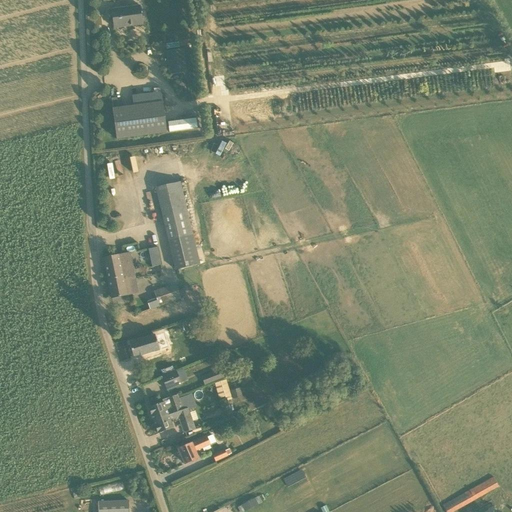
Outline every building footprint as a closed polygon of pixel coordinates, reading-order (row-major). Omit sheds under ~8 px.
[(114,28),(129,26),(143,24),(140,6),(111,10),(114,28)] [(169,74),(187,72),(184,48),(166,51),(169,74)] [(116,139),(167,133),(163,102),(112,109),(116,139)] [(196,118),(168,122),(169,132),(197,128),(196,118)] [(136,170),(147,170),(146,155),(133,155),(133,163),(136,163),(136,170)] [(200,264),(180,183),(156,189),(175,270),(200,264)] [(153,266),(163,265),(160,246),(150,248),(153,266)] [(132,282),(136,282),(130,253),(103,258),(111,298),(127,295),(134,293),(132,282)] [(159,306),(181,298),(175,284),(154,291),(159,306)] [(139,343),(130,346),(134,358),(151,353),(149,346),(156,343),(154,335),(138,340),(139,343)] [(168,355),(178,352),(174,341),(164,344),(168,355)] [(205,386),(224,378),(221,369),(201,377),(205,386)] [(165,384),(178,378),(175,371),(161,376),(165,384)] [(226,389),(227,389),(224,380),(218,382),(223,398),(229,396),(226,389)] [(233,399),(242,397),(240,388),(230,391),(233,399)] [(153,421),(182,410),(177,395),(169,398),(171,405),(165,407),(164,402),(148,408),(153,421)] [(153,421),(158,434),(173,428),(170,420),(172,419),(173,422),(180,420),(181,425),(192,422),(187,409),(182,410),(153,421)] [(191,444),(178,449),(185,464),(198,458),(195,452),(210,445),(207,437),(191,444)] [(227,456),(231,454),(229,449),(225,451),(224,450),(213,455),(215,462),(227,456)] [(452,511),(499,486),(493,476),(442,505),(446,511),(452,511)] [(241,506),(238,507),(240,511),(243,511),(255,506),(258,505),(258,504),(261,502),(259,497),(257,498),(255,499),(255,498),(240,505),(241,506)]
